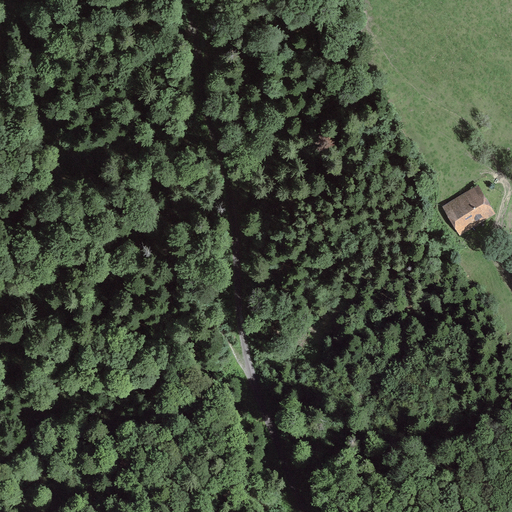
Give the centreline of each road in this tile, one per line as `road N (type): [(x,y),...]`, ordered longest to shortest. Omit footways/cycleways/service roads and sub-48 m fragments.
road 1 (track): [(307,511),(238,318),(239,264),(218,149),(201,110),(186,0)]
road 2 (track): [(251,365),(231,348),(193,277),(79,164),(0,65)]
